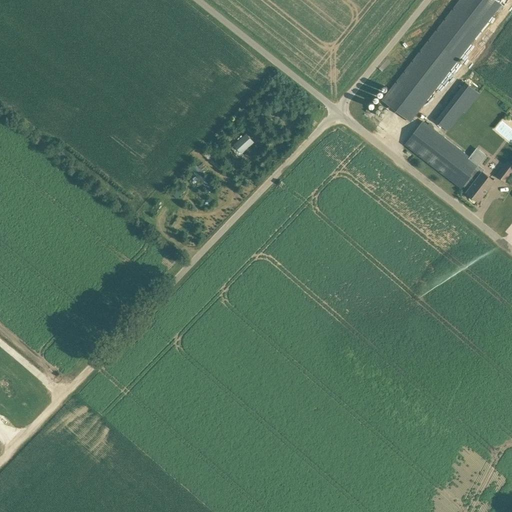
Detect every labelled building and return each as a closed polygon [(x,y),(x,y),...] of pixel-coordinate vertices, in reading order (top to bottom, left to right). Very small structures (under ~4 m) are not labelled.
[(493,0),(453,0),(381,103),(411,124),(497,2),(493,0)] [(434,123),(449,135),(480,97),(465,85),(434,123)] [(466,193),(478,201),(484,194),(494,181),(482,172),(481,173),(475,168),(470,174),(462,168),(468,161),(423,126),(407,147),(461,188),(463,186),(468,190),(466,193)] [(246,134),(234,145),(241,153),(254,142),(246,134)] [(497,178),(506,184),(511,175),(511,168),(506,165),(497,178)]
